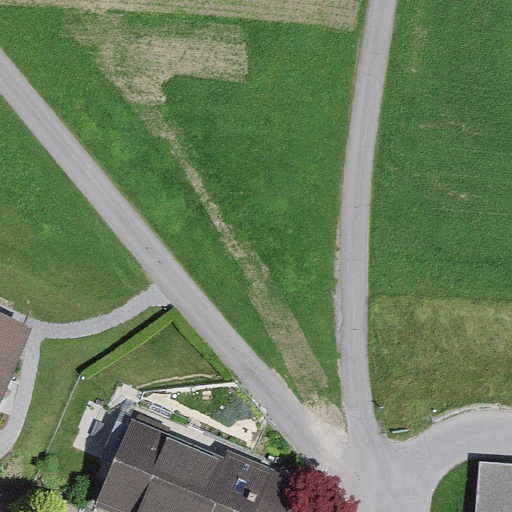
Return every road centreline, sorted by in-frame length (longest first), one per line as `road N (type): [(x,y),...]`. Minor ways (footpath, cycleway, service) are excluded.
road 1 (track): [(383,510),(0,72)]
road 2 (track): [(383,510),(353,337),(357,191),(389,0)]
